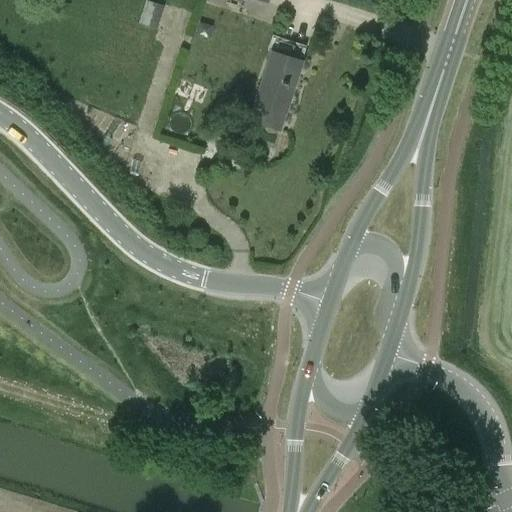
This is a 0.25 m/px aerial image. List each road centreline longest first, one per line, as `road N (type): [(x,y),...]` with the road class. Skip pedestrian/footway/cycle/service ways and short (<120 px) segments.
road 1 (tertiary): [(327,301),(196,279),(148,256),(0,112)]
road 2 (tertiary): [(511,507),(496,434),(474,400),(389,349)]
road 3 (secondary): [(408,281),(426,123)]
road 4 (secondary): [(426,123),(347,246)]
road 5 (secondary): [(307,370),(294,428),(298,506)]
road 6 (secondary): [(426,123),(466,0)]
road 7 (secondary): [(298,506),(320,487),(369,407)]
